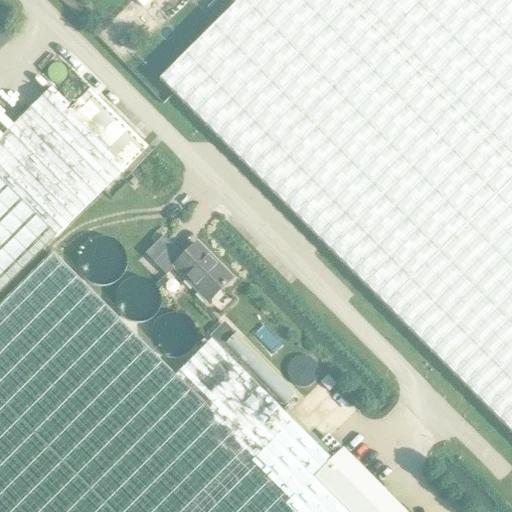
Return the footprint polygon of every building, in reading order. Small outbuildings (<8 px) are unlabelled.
[(511,0),(240,0),(236,5),(160,82),(511,435),(511,0)] [(0,294),(124,170),(63,109),(67,106),(51,91),(13,129),(0,116),(0,294)] [(168,220),(155,233),(159,249),(178,230),(168,220)] [(230,280),(196,246),(184,258),(171,245),(153,264),(166,277),(174,269),(208,303),(230,280)] [(331,460),(213,341),(175,379),(50,254),(0,304),(0,511),(403,511),(342,450),(331,460)]
